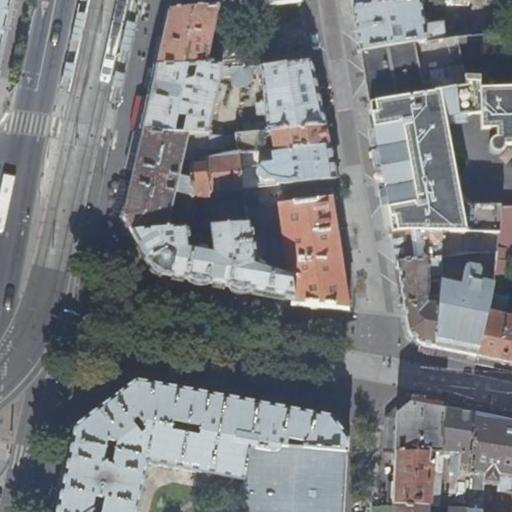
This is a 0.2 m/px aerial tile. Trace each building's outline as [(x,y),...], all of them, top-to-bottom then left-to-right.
[(0,0),(0,50),(4,35),(5,34),(8,19),(7,18),(11,0),(0,0)] [(172,0),(170,12),(218,7),(244,4),(243,0),(258,0),(259,3),(293,0),(172,0)] [(418,0),(414,0),(352,7),(355,29),(358,49),(361,49),(441,35),(462,33),(485,31),(483,18),(422,24),(418,0)] [(80,7),(69,56),(77,58),(88,9),(80,7)] [(218,7),(170,12),(157,68),(206,66),(218,7)] [(118,65),(128,67),(139,18),(130,16),(118,65)] [(366,79),(370,103),(426,94),(442,91),(466,90),(465,75),(462,33),(441,35),(361,49),(366,79)] [(222,50),(222,66),(244,65),(244,50),(222,50)] [(312,58),(309,59),(261,64),(268,124),(241,123),(241,132),(258,131),(272,129),(326,123),(312,58)] [(206,66),(157,68),(150,99),(143,132),(188,132),(210,133),(216,103),(228,106),(233,83),(220,80),(221,73),(234,73),(234,82),(248,82),(252,78),(252,65),(244,65),(222,66),(206,66)] [(426,94),(370,103),(378,149),(386,147),(449,138),(451,115),(485,104),(500,104),(500,124),(500,134),(506,134),(507,140),(511,140),(511,76),(509,76),(465,75),(466,90),(442,91),(426,94)] [(150,99),(139,96),(132,129),(143,132),(150,99)] [(500,104),(485,104),(484,124),(500,124),(500,104)] [(330,143),(326,123),(272,129),(273,139),(270,143),(270,149),(330,143)] [(258,131),(241,132),(239,133),(237,133),(239,152),(260,150),(258,131)] [(188,132),(143,132),(124,217),(133,233),(188,229),(190,216),(194,198),(210,196),(210,192),(243,188),(239,152),(207,158),(208,146),(202,147),(201,164),(190,166),(190,180),(179,177),(188,132)] [(449,138),(386,147),(392,186),(394,186),(456,175),(449,138)] [(335,177),(330,143),(270,149),(260,150),(239,152),(243,188),(328,178),(335,177)] [(392,186),(385,188),(390,216),(392,231),(500,232),(502,219),(502,206),(502,204),(463,204),(456,175),(394,186),(392,186)] [(331,197),(329,184),(244,195),(245,199),(246,208),(281,203),(331,197)] [(294,299),(292,298),(292,303),(334,308),(349,310),(342,267),(331,197),(281,203),(289,274),(291,274),(294,299)] [(214,215),(215,227),(247,225),(246,208),(245,199),(212,203),(214,215)] [(511,361),(511,205),(502,206),(502,219),(500,232),(497,252),(491,285),(489,295),(488,304),(483,328),(477,354),(511,361)] [(190,216),(188,229),(210,228),(215,227),(214,215),(190,216)] [(188,229),(133,233),(152,269),(161,275),(245,290),(292,298),(294,299),(291,274),(289,274),(256,262),(251,230),(266,229),(265,224),(247,225),(215,227),(210,228),(212,245),(189,247),(188,229)] [(210,228),(188,229),(189,247),(212,245),(210,228)] [(500,232),(392,231),(396,252),(397,263),(442,257),(497,252),(500,232)] [(441,291),(437,346),(465,352),(477,354),(483,328),(488,304),(474,302),(475,295),(462,294),(464,281),(477,283),(491,285),(497,252),(442,257),(443,271),(442,283),(441,291)] [(442,257),(397,263),(404,300),(409,332),(422,343),(437,346),(441,291),(429,291),(430,276),(438,276),(438,283),(442,283),(443,271),(442,257)] [(476,293),(477,283),(464,281),(462,294),(475,295),(476,293)] [(489,295),(491,285),(477,283),(476,293),(489,295)] [(232,502),(230,511),(342,511),(347,438),(330,417),(136,382),(76,427),(57,511),(135,511),(146,462),(229,478),(223,500),(232,502)] [(442,434),(443,409),(410,404),(398,414),(395,471),(393,503),(438,505),(443,450),(442,434)] [(464,413),(443,409),(442,434),(443,450),(438,505),(464,511),(468,511),(470,490),(471,478),(446,473),(447,467),(451,468),(452,451),(460,453),(460,464),(471,466),(474,415),(464,413)] [(511,511),(511,422),(506,421),(474,415),(471,466),(471,478),(470,490),(485,491),(485,486),(499,488),(498,493),(495,493),(493,511),(511,511)] [(464,511),(438,505),(393,503),(393,511),(464,511)]
